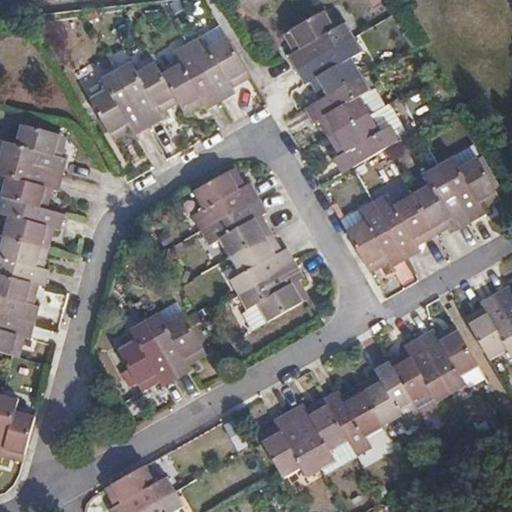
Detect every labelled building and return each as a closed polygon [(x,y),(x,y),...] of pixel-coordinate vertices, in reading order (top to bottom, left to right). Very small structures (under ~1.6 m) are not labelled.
[(289,54),(299,70),(356,37),(355,37),(347,22),(336,27),(326,10),(291,29),(297,41),(291,45),(294,52),(289,54)] [(203,34),(188,43),(221,102),(221,101),(236,93),(234,88),(240,83),(237,78),(247,71),(226,35),(209,44),(203,34)] [(356,37),(299,70),(307,84),(311,82),(315,88),(322,84),(328,96),(363,76),(353,57),(363,51),(356,37)] [(175,97),(182,108),(194,102),(198,108),(204,105),(207,109),(221,102),(188,43),(174,51),(180,61),(161,72),(175,97)] [(132,61),(116,70),(149,127),(165,118),(162,113),(168,108),(165,103),(175,97),(161,72),(155,61),(138,71),(132,61)] [(88,67),(77,71),(89,95),(107,87),(103,77),(95,81),(88,67)] [(149,127),(116,70),(103,78),(109,88),(91,99),(111,133),(122,127),(126,134),(132,130),(135,135),(149,127)] [(330,122),(336,135),(372,115),(372,114),(361,96),(371,90),(363,76),(328,96),(306,109),(314,123),(320,120),(323,126),(330,122)] [(372,114),(372,115),(382,109),(371,90),(361,96),(372,114)] [(382,109),(372,115),(381,131),(391,126),(382,109)] [(372,115),(336,135),(342,145),(336,149),(340,155),(335,159),(343,174),(354,167),(387,149),(400,142),(391,126),(381,131),(372,115)] [(4,140),(0,156),(0,158),(64,176),(69,158),(63,156),(64,149),(58,147),(61,135),(21,124),(16,143),(4,140)] [(453,156),(459,166),(477,156),(479,155),(473,144),(453,156)] [(438,165),(471,222),(486,214),(484,209),(490,205),(487,198),(498,191),(477,156),(459,166),(453,156),(438,165)] [(0,174),(7,177),(2,198),(40,208),(44,195),(52,196),(54,190),(59,191),(64,176),(0,158),(0,174)] [(457,231),(471,222),(438,165),(424,173),(430,184),(412,194),(432,229),(444,223),(447,229),(453,226),(457,231)] [(194,216),(203,231),(259,199),(251,183),(246,186),(241,180),(235,183),(230,172),(194,192),(204,210),(194,216)] [(421,235),(432,229),(412,194),(394,204),(388,194),(374,202),(406,260),(421,251),(418,245),(425,242),(421,235)] [(40,208),(2,198),(0,205),(0,214),(9,217),(3,237),(43,248),(46,235),(54,236),(56,230),(61,231),(65,215),(40,208)] [(259,199),(203,231),(211,245),(221,240),(232,258),(267,237),(260,226),(266,223),(263,215),(267,213),(259,199)] [(392,268),(406,260),(374,202),(359,211),(365,221),(347,231),(367,266),(378,260),(381,266),(387,263),(392,268)] [(359,210),(341,220),(347,231),(365,221),(359,211),(359,210)] [(43,248),(3,237),(0,247),(0,275),(32,284),(45,287),(50,270),(45,269),(46,261),(39,260),(43,248)] [(267,237),(232,258),(241,274),(231,281),(240,296),(297,264),(288,248),(283,251),(279,245),(273,248),(267,237)] [(297,264),(240,296),(248,310),(258,305),(269,322),(304,302),(297,291),(303,287),(300,281),(305,278),(297,264)] [(32,284),(0,275),(0,313),(36,324),(40,307),(35,305),(36,298),(29,295),(32,284)] [(496,295),(511,323),(511,288),(511,286),(496,295)] [(469,324),(489,359),(507,349),(511,355),(511,323),(496,295),(481,303),(483,308),(477,311),(480,318),(469,324)] [(36,324),(0,313),(0,352),(14,356),(17,344),(23,345),(26,338),(31,339),(36,324)] [(161,313),(145,322),(178,379),(178,378),(192,371),(190,364),(197,361),(194,354),(204,349),(184,313),(167,323),(161,313)] [(178,379),(145,322),(131,330),(137,340),(119,350),(138,385),(150,379),(153,385),(160,381),(163,387),(178,379)] [(461,376),(479,366),(459,331),(448,337),(444,331),(437,335),(434,330),(420,338),(452,395),(467,386),(461,376)] [(438,403),(452,395),(420,338),(404,347),(407,352),(401,355),(404,361),(393,368),(413,403),(432,393),(438,403)] [(364,392),(383,426),(401,417),(408,427),(422,418),(413,403),(393,368),(390,362),(375,370),(378,376),(372,379),(375,385),(364,392)] [(348,440),(357,455),(371,447),(366,436),(383,426),(364,392),(353,398),(349,392),(342,395),(339,391),(324,399),(328,405),(348,440)] [(3,394),(0,406),(0,462),(2,463),(4,457),(11,459),(13,452),(26,455),(37,415),(17,410),(20,398),(3,394)] [(289,412),(321,469),(322,469),(335,461),(330,450),(348,440),(328,405),(317,412),(313,406),(307,409),(304,404),(289,412)] [(307,477),(321,469),(289,412),(274,420),(277,426),(271,430),(274,436),(264,442),(282,477),(300,467),(307,477)] [(110,510),(111,511),(141,511),(176,492),(167,477),(157,483),(147,465),(113,485),(118,497),(112,501),(116,507),(110,510)] [(175,511),(184,507),(176,492),(141,511),(175,511)]
